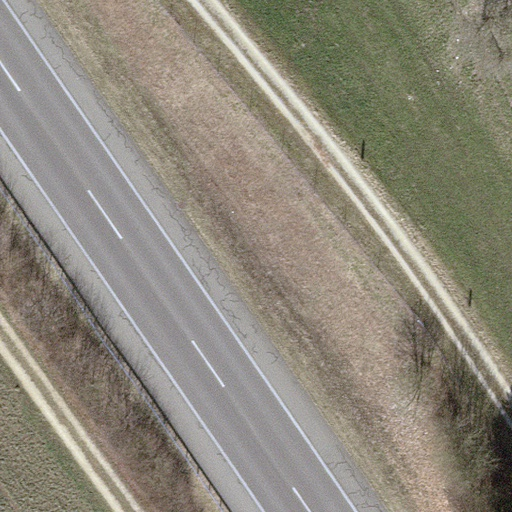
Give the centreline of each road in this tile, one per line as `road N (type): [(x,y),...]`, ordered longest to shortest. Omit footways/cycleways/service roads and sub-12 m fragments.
road 1 (trunk): [(0,59),(310,511)]
road 2 (track): [(511,411),(216,0)]
road 3 (track): [(142,511),(0,308)]
